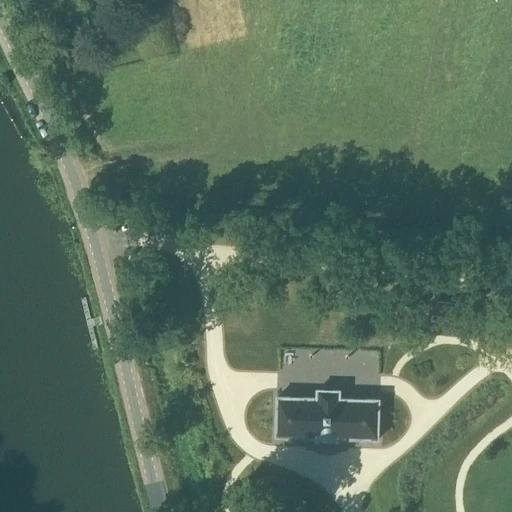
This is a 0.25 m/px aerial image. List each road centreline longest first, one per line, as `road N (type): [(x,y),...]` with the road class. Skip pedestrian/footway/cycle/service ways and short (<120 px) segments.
road 1 (tertiary): [(166,511),(97,243),(0,13)]
road 2 (track): [(228,144),(74,176)]
